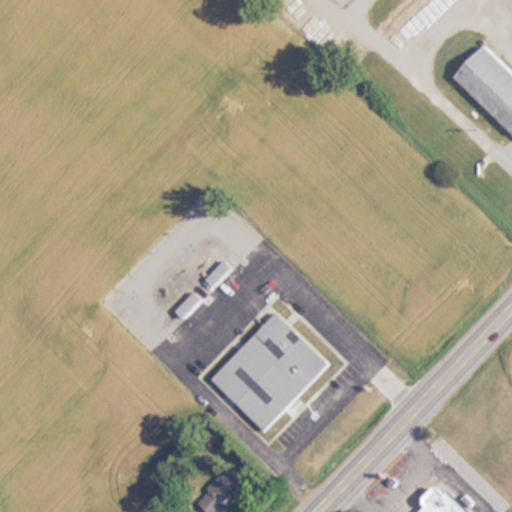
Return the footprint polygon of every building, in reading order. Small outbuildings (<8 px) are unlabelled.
[(511,70),(485,45),(455,77),(511,131),(511,70)] [(207,278),(214,285),(231,268),(225,261),(207,278)] [(176,310),(183,318),(202,300),(195,292),(176,310)] [(330,363),(276,312),(212,379),(266,430),(330,363)] [(416,511),(466,511),(440,487),(416,511)]
